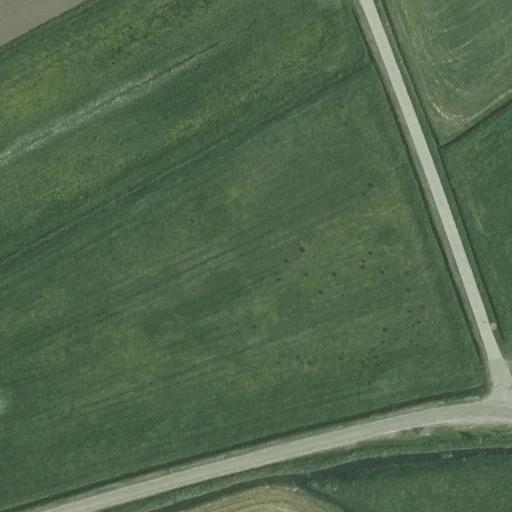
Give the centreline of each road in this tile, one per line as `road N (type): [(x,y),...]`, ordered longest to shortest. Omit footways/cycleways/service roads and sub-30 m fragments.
road 1 (unclassified): [(74,511),(369,431),(508,412)]
road 2 (unclassified): [(508,412),(457,216),(369,0)]
